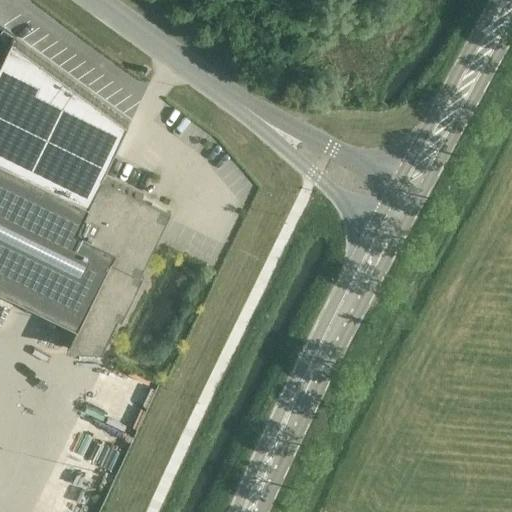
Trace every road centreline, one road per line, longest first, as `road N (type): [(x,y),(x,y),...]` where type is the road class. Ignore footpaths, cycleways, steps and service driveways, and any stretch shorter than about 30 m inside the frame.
road 1 (primary): [(253,511),(391,225)]
road 2 (unclassified): [(280,130),(96,0)]
road 3 (primary): [(409,188),(511,1)]
road 4 (unclassified): [(280,130),(315,175),(391,225)]
road 5 (unclassified): [(409,188),(280,130)]
